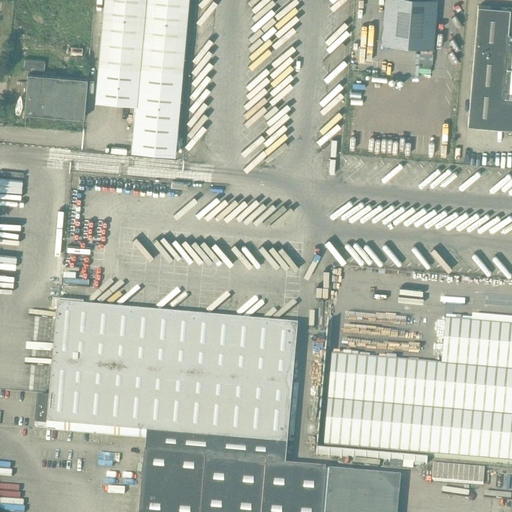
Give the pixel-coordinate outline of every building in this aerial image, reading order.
[(104,0),(95,101),(135,104),(131,151),(175,155),(188,0),(104,0)] [(437,0),(385,0),(381,43),(433,48),(437,0)] [(511,129),(511,8),(478,6),(467,125),(511,129)] [(35,60),(25,59),(24,69),(29,69),(28,73),(24,113),(84,118),(88,78),(44,74),(45,60),(35,60)] [(364,172),(365,157),(341,157),(340,171),(364,172)] [(35,427),(47,428),(46,429),(144,438),(190,442),(287,450),(297,329),(57,309),(49,400),(37,399),(35,427)] [(511,326),(445,321),(441,366),(332,356),(324,448),(511,464),(511,326)] [(183,511),(190,442),(144,438),(142,456),(144,456),(138,511),(183,511)] [(287,450),(190,442),(183,511),(304,511),(308,472),(285,470),(287,450)] [(433,465),(432,481),(484,484),(485,467),(433,465)] [(308,472),(304,511),(397,511),(400,480),(308,472)]
